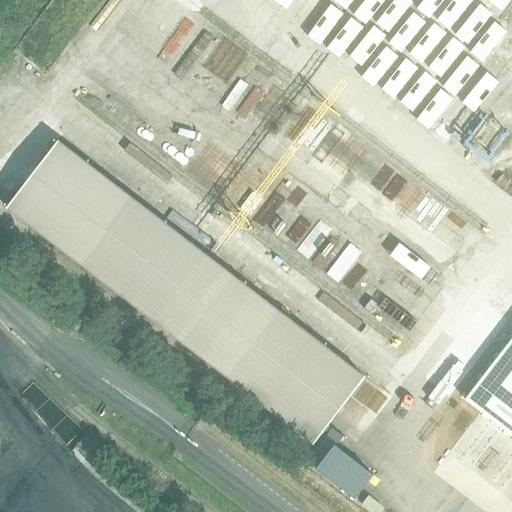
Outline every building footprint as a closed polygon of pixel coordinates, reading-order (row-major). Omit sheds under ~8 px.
[(346,0),(371,19),(385,0),(346,0)] [(393,0),(376,24),(394,36),(415,7),(406,0),(393,0)] [(482,0),(477,0),(454,24),(467,36),(492,9),(482,0)] [(473,40),(491,52),(509,27),(491,15),(473,40)] [(417,89),(463,41),(447,27),(425,50),(427,51),(403,76),(417,89)] [(7,209),(314,445),(304,459),(351,495),(369,472),(331,443),(338,434),(328,426),(365,379),(58,143),(7,209)] [(511,340),(466,401),(511,436),(511,340)]
